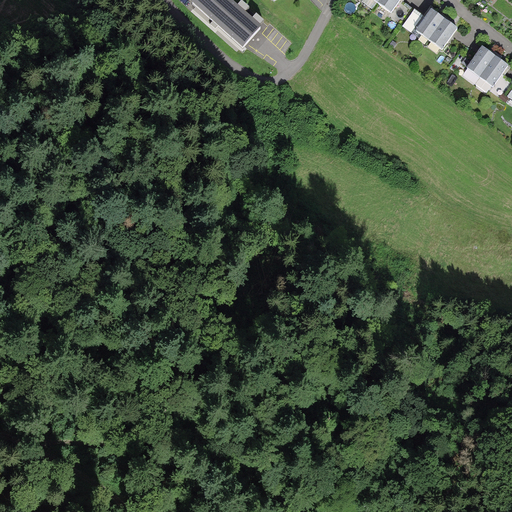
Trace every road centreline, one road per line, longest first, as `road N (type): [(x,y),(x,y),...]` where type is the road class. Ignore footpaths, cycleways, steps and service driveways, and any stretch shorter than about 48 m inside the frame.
road 1 (track): [(0,180),(142,284),(222,379),(296,438),(307,460),(306,511)]
road 2 (track): [(276,511),(261,480),(198,451),(130,441),(0,444)]
road 3 (track): [(261,480),(253,463),(119,389),(0,361)]
road 4 (residential): [(330,0),(295,58),(264,74),(203,45),(161,0)]
road 5 (track): [(0,434),(116,496),(127,511)]
